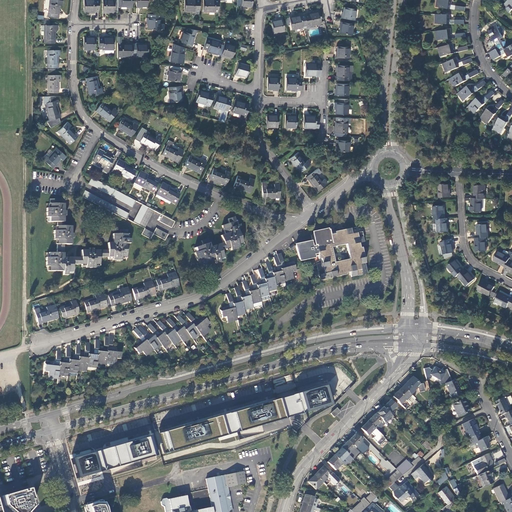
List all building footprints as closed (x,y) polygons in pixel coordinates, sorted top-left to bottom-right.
[(63,1),(52,0),(44,0),(44,8),(48,8),(47,17),(58,18),(60,6),(62,7),(63,1)] [(94,13),(98,13),(98,0),(82,0),(83,12),(87,12),(87,13),(94,14),(94,13)] [(108,13),(113,13),(113,12),(117,12),(117,10),(116,0),(101,0),(102,14),(108,14),(108,13)] [(126,9),(132,9),(132,0),(120,0),(121,9),(126,9)] [(136,0),(136,8),(142,9),(142,7),(147,7),(147,0),(136,0)] [(198,16),(198,0),(183,0),(183,12),(194,12),(194,15),(198,16)] [(218,2),(218,0),(213,0),(202,0),(202,13),(217,13),(218,2)] [(451,0),(437,0),(437,7),(451,9),(451,4),(451,0)] [(340,18),(354,21),(356,10),(343,7),(342,12),(341,12),(340,18)] [(313,11),(303,13),(303,14),(305,26),(306,28),(306,30),(313,28),(312,26),(321,24),(318,11),(313,12),(313,11)] [(163,19),(163,14),(148,15),(148,18),(146,18),(146,25),(147,25),(147,30),(160,30),(160,19),(163,19)] [(302,29),(306,28),(305,26),(303,14),(295,16),(295,15),(288,16),(291,30),(302,28),(302,29)] [(450,14),(436,14),(436,24),(464,24),(464,19),(450,19),(450,14)] [(270,21),(272,34),(284,31),(281,17),(275,18),(275,20),(270,21)] [(49,25),(49,21),(43,20),(43,25),(46,25),(45,30),(43,30),(43,43),(55,43),(55,30),(57,30),(57,25),(49,25)] [(338,33),(351,35),(353,25),(339,22),(338,28),(339,28),(338,33)] [(496,25),(488,29),(498,47),(489,53),(492,57),(505,49),(503,45),(502,42),(501,38),(503,37),(501,33),(498,28),(496,25)] [(193,42),(197,31),(187,29),(185,33),(182,32),(178,43),(191,48),(194,42),(193,42)] [(450,29),(436,31),(437,41),(451,39),(450,29)] [(83,50),(94,50),(95,36),(89,36),(88,37),(83,37),(83,50)] [(102,37),(98,37),(98,50),(102,50),(113,50),(113,37),(109,37),(109,36),(102,36),(102,37)] [(221,42),(206,38),(203,50),(207,51),(206,52),(211,53),(211,54),(217,56),(217,55),(221,56),(224,44),(220,43),(221,42)] [(131,58),(131,44),(125,44),(125,45),(120,45),(121,43),(117,43),(117,57),(129,58),(129,60),(131,60),(131,58)] [(235,46),(224,43),(224,44),(221,56),(220,57),(227,59),(227,58),(231,59),(235,46)] [(131,58),(141,58),(141,61),(147,61),(147,45),(142,45),(142,44),(136,44),(131,44),(131,58)] [(184,49),(172,44),(169,62),(183,64),(184,58),(183,58),(184,49)] [(452,44),(438,48),(440,57),(454,53),(452,44)] [(511,45),(505,49),(492,57),(494,60),(506,53),(508,58),(511,56),(511,57),(511,45)] [(351,47),(349,47),(335,46),(335,52),(334,52),(334,58),(349,58),(349,52),(351,52),(351,47)] [(47,50),(47,68),(59,68),(58,56),(61,56),(61,50),(47,50)] [(456,58),(443,64),(446,72),(473,62),(471,58),(458,63),(456,58)] [(313,63),(304,63),(304,77),(310,78),(310,77),(315,77),(315,78),(319,78),(319,61),(313,61),(313,63)] [(240,77),(245,78),(249,65),(238,62),(234,76),(240,78),(240,77)] [(339,77),(339,80),(347,80),(347,77),(348,77),(348,72),(348,66),(334,65),(334,72),(335,72),(335,76),(339,77)] [(511,65),(510,68),(503,74),(506,77),(511,71),(511,65)] [(462,72),(450,79),(454,87),(479,73),(478,69),(464,76),(462,72)] [(167,75),(166,80),(179,83),(180,78),(181,78),(182,72),(168,70),(167,75)] [(47,74),(46,92),(57,93),(58,80),(61,80),(61,75),(47,74)] [(85,79),(88,96),(102,93),(101,88),(99,88),(97,76),(85,79)] [(271,92),(277,92),(278,77),(266,77),(266,90),(271,90),(271,92)] [(300,91),(300,83),(300,79),(296,79),(296,78),(285,78),(285,91),(290,91),(290,92),(296,92),(296,91),(300,91)] [(479,90),(487,83),(484,80),(476,86),(479,90)] [(333,95),(347,96),(348,84),(335,84),(335,89),(333,89),(333,95)] [(469,85),(458,93),(464,101),(475,93),(469,85)] [(181,86),(167,88),(169,103),(182,101),(181,96),(182,96),(181,86)] [(209,108),(212,93),(203,90),(203,92),(198,90),(195,103),(205,106),(209,108)] [(478,97),(468,107),(475,113),(496,93),(493,90),(482,100),(478,97)] [(213,108),(218,109),(218,113),(220,113),(218,121),(224,123),(231,99),(227,97),(227,99),(222,97),(223,96),(216,94),(213,108)] [(46,121),(50,128),(60,122),(58,116),(59,116),(55,104),(58,103),(56,99),(51,100),(51,96),(42,96),(42,99),(42,104),(49,120),(46,121)] [(239,118),(244,120),(248,105),(245,105),(245,103),(241,102),(241,101),(234,99),(230,113),(240,116),(239,118)] [(499,109),(505,101),(502,99),(496,106),(499,109)] [(95,112),(108,122),(117,112),(113,108),(112,110),(102,103),(95,112)] [(334,114),(347,114),(347,103),(333,103),(333,109),(334,109),(334,114)] [(489,107),(481,118),(487,124),(496,113),(489,107)] [(501,116),(494,128),(501,133),(511,115),(511,107),(505,119),(501,116)] [(265,128),(276,128),(277,114),(271,114),(271,115),(265,115),(265,128)] [(284,128),(295,129),(296,115),(290,115),(290,116),(284,116),(284,128)] [(303,129),(318,129),(318,119),(314,119),(314,116),(309,116),(309,115),(303,115),(303,129)] [(115,128),(130,138),(137,125),(133,122),(132,124),(121,118),(115,128)] [(349,123),(348,118),(333,118),(333,127),(332,127),(332,133),(344,133),(345,133),(345,123),(349,123)] [(67,123),(57,132),(69,144),(77,137),(69,128),(71,126),(67,123)] [(139,142),(154,151),(161,139),(157,136),(156,138),(145,132),(139,142)] [(335,151),(348,152),(349,141),(335,140),(334,146),(335,146),(335,151)] [(177,163),(183,150),(178,148),(177,150),(171,147),(172,144),(168,142),(161,155),(177,163)] [(55,148),(52,151),(49,149),(41,158),(52,168),(60,159),(61,160),(65,157),(55,148)] [(99,149),(93,162),(103,167),(101,170),(106,173),(113,159),(102,154),(103,152),(99,149)] [(288,160),(299,173),(310,165),(306,161),(305,162),(297,152),(288,160)] [(184,166),(199,174),(205,161),(201,159),(200,161),(189,156),(184,166)] [(126,163),(118,159),(111,172),(130,181),(136,171),(125,165),(126,163)] [(209,179),(225,186),(230,172),(225,170),(224,173),(213,168),(209,179)] [(148,174),(140,170),(132,186),(140,190),(141,187),(152,193),(158,182),(147,176),(148,174)] [(305,178),(315,192),(326,183),(323,179),(322,181),(314,171),(305,178)] [(233,187),(249,194),(254,180),(249,178),(248,180),(237,176),(233,187)] [(126,197),(91,178),(88,185),(132,207),(135,201),(126,197)] [(170,186),(162,182),(155,197),(169,204),(170,202),(175,204),(180,194),(169,188),(170,186)] [(262,199),(280,198),(279,184),(273,184),(273,187),(266,187),(266,182),(261,182),(262,199)] [(439,184),(440,197),(450,196),(449,184),(439,184)] [(482,198),(485,198),(486,185),(475,184),(475,198),(482,198)] [(129,214),(84,191),(81,197),(125,220),(129,214)] [(482,198),(475,198),(472,198),(471,211),(482,212),(482,198)] [(62,275),(67,276),(67,274),(71,274),(71,265),(75,265),(79,265),(79,267),(84,267),(84,268),(93,269),(93,267),(98,267),(98,258),(107,258),(107,259),(111,260),(111,261),(120,262),(120,259),(125,260),(125,244),(129,244),(129,240),(127,240),(127,235),(126,235),(126,231),(119,230),(119,235),(112,235),(111,244),(107,244),(107,252),(93,252),(93,251),(88,250),(88,252),(80,252),(80,259),(75,259),(63,259),(63,245),(70,246),(70,239),(72,239),(72,234),(70,234),(70,227),(63,227),(63,217),(65,217),(65,212),(63,212),(63,205),(56,204),(56,200),(49,200),(49,204),(48,204),(48,209),(46,209),(45,218),(47,218),(47,222),(56,222),(56,225),(55,225),(54,232),(53,232),(53,240),(55,240),(55,245),(56,245),(56,254),(47,253),(47,258),(45,258),(45,267),(46,267),(46,271),(62,272),(62,275)] [(147,208),(145,207),(142,205),(133,223),(138,225),(147,208)] [(434,206),(435,219),(437,219),(445,218),(444,205),(434,206)] [(153,211),(149,208),(147,208),(138,225),(144,229),(153,211)] [(174,222),(163,216),(159,222),(171,228),(174,222)] [(198,261),(200,265),(214,261),(216,264),(220,263),(219,261),(224,259),(221,251),(225,249),(225,251),(230,249),(230,251),(239,248),(238,246),(242,244),(237,230),(241,229),(240,225),(238,225),(236,221),(235,221),(234,217),(227,219),(229,224),(222,226),(225,235),(220,236),(223,243),(210,247),(207,239),(200,241),(202,245),(194,248),(195,253),(194,253),(197,262),(198,261)] [(449,231),(448,218),(445,218),(437,219),(438,224),(438,232),(449,231)] [(486,237),(489,237),(488,223),(478,224),(479,237),(486,237)] [(350,277),(366,274),(360,248),(359,248),(358,244),(363,242),(360,227),(335,233),(334,233),(334,235),(329,236),(328,234),(328,231),(312,234),(314,244),(310,245),(309,243),(295,247),(298,260),(317,256),(318,260),(320,260),(321,264),(316,266),(319,281),(344,275),(344,274),(349,272),(350,277)] [(164,241),(168,235),(156,229),(153,233),(144,229),(141,235),(150,240),(153,235),(164,241)] [(487,250),(486,237),(479,237),(476,238),(477,251),(487,250)] [(442,241),(443,245),(444,254),(446,261),(452,257),(451,252),(455,252),(452,239),(442,241)] [(511,254),(511,252),(509,251),(507,255),(499,250),(494,259),(506,266),(511,256),(511,254)] [(280,254),(276,255),(277,257),(283,282),(293,280),(291,274),(295,273),(293,264),(283,266),(280,254)] [(275,286),(284,284),(283,282),(277,257),(273,258),(276,271),(271,272),(275,286)] [(448,266),(457,276),(459,274),(465,270),(456,259),(448,266)] [(271,272),(269,263),(265,264),(268,277),(263,278),(267,292),(276,290),(275,286),(271,272)] [(475,279),(467,268),(465,270),(459,274),(467,285),(475,279)] [(255,284),(259,298),(268,296),(267,292),(263,278),(261,269),(257,270),(260,283),(255,284)] [(159,291),(170,288),(170,286),(178,283),(175,272),(166,275),(166,277),(155,280),(159,291)] [(255,284),(253,275),(249,276),(253,289),(248,291),(252,308),(261,306),(259,298),(255,284)] [(478,288),(490,295),(493,290),(495,286),(483,280),(478,288)] [(155,293),(151,281),(142,284),(143,286),(131,289),(135,300),(147,296),(146,295),(151,293),(151,294),(155,293)] [(248,291),(245,281),(241,282),(244,295),(240,297),(244,311),(252,309),(252,308),(248,291)] [(236,317),(245,314),(244,311),(240,297),(237,287),(233,288),(237,301),(232,302),(236,317)] [(111,306),(123,303),(122,301),(127,300),(124,289),(118,290),(119,292),(107,296),(111,306)] [(495,301),(507,307),(508,305),(511,298),(500,292),(495,301)] [(227,323),(237,321),(236,317),(232,302),(229,293),(225,294),(229,307),(219,309),(222,318),(226,317),(227,323)] [(106,305),(103,294),(94,297),(95,298),(83,302),(86,313),(98,309),(98,308),(106,305)] [(62,318),(74,315),(73,313),(78,311),(75,301),(70,303),(70,304),(59,308),(62,318)] [(57,316),(54,305),(45,308),(46,310),(39,312),(38,308),(33,310),(37,324),(49,320),(49,319),(57,316)] [(187,312),(184,315),(190,323),(193,320),(187,312)] [(190,337),(193,340),(200,334),(192,325),(190,323),(186,326),(178,315),(174,318),(180,325),(190,337)] [(200,334),(201,337),(209,330),(205,325),(208,323),(203,316),(192,325),(200,334)] [(181,341),(183,343),(190,337),(180,325),(176,328),(168,318),(165,321),(171,328),(181,341)] [(173,346),(174,347),(181,341),(171,328),(167,332),(158,321),(155,324),(161,331),(171,343),(173,346)] [(148,324),(145,326),(151,334),(161,345),(164,349),(171,343),(161,331),(157,334),(148,324)] [(139,327),(136,329),(144,339),(153,350),(154,351),(161,345),(151,334),(148,337),(139,327)] [(136,329),(135,328),(132,331),(140,341),(133,347),(139,354),(142,352),(146,357),(153,350),(144,339),(136,329)] [(86,369),(95,371),(96,365),(97,350),(99,340),(94,340),(93,353),(88,353),(86,369)] [(88,353),(89,343),(85,342),(83,356),(78,355),(77,370),(86,371),(86,369),(88,353)] [(164,349),(166,352),(173,346),(171,343),(164,349)] [(67,373),(76,374),(77,370),(78,355),(80,346),(75,345),(74,359),(69,358),(67,373)] [(57,376),(67,377),(67,373),(69,358),(70,348),(66,348),(64,361),(59,361),(57,376)] [(106,351),(105,364),(115,366),(115,359),(119,360),(120,351),(107,349),(106,351)] [(96,365),(105,366),(105,364),(106,351),(97,350),(96,365)] [(47,378),(57,380),(57,376),(59,361),(60,351),(56,351),(54,364),(45,363),(44,371),(48,372),(47,378)] [(430,374),(439,380),(444,373),(434,367),(430,374)] [(413,376),(402,386),(410,394),(417,386),(420,384),(420,383),(413,376)] [(459,389),(455,379),(444,383),(449,394),(448,394),(450,399),(462,394),(460,389),(459,389)] [(426,380),(424,380),(422,383),(420,383),(420,384),(417,386),(418,387),(419,391),(424,390),(424,391),(429,390),(426,380)] [(154,434),(160,456),(330,405),(325,385),(154,434)] [(392,397),(404,408),(414,398),(410,394),(402,386),(392,397)] [(506,414),(511,410),(511,405),(511,404),(508,397),(507,396),(498,400),(502,409),(504,414),(506,414)] [(449,405),(454,416),(468,409),(463,398),(449,405)] [(389,399),(382,406),(389,413),(396,406),(389,399)] [(382,406),(375,414),(383,423),(391,415),(389,413),(382,406)] [(330,414),(334,418),(341,412),(337,408),(330,414)] [(375,414),(367,421),(374,428),(376,431),(384,423),(383,423),(375,414)] [(478,423),(476,418),(464,424),(467,432),(466,432),(469,438),(470,437),(473,442),(482,438),(478,429),(479,428),(477,424),(478,423)] [(379,445),(385,439),(377,431),(376,431),(374,428),(367,421),(360,428),(367,435),(370,432),(374,436),(372,438),(379,445)] [(355,434),(348,441),(355,448),(361,441),(355,434)] [(488,440),(486,436),(482,438),(473,442),(472,442),(473,444),(474,446),(476,446),(477,447),(479,452),(489,447),(486,441),(488,440)] [(145,437),(70,459),(76,478),(151,456),(145,437)] [(348,441),(341,448),(352,459),(353,461),(360,453),(355,448),(348,441)] [(427,450),(429,448),(430,446),(425,441),(421,445),(427,450)] [(349,463),(352,459),(341,448),(334,455),(340,462),(342,463),(344,466),(348,462),(349,463)] [(495,459),(503,456),(501,450),(493,453),(495,459)] [(475,459),(470,462),(474,470),(475,470),(476,470),(478,474),(486,470),(487,470),(485,467),(492,464),(487,454),(478,458),(481,463),(478,464),(475,459)] [(340,462),(334,455),(327,463),(335,471),(342,463),(340,462)] [(410,464),(412,466),(420,459),(419,458),(418,457),(415,459),(410,464)] [(402,475),(408,470),(412,466),(410,464),(406,460),(395,469),(396,470),(402,475)] [(423,464),(411,474),(415,478),(418,476),(424,483),(427,480),(428,482),(434,477),(430,473),(429,474),(424,469),(426,468),(423,464)] [(322,482),(325,485),(329,481),(333,485),(335,485),(339,481),(323,465),(314,474),(322,482)] [(393,482),(402,475),(396,470),(386,479),(389,482),(391,484),(393,482)] [(487,472),(486,470),(478,474),(476,475),(482,487),(492,482),(489,476),(491,475),(488,471),(487,472)] [(245,471),(206,477),(211,507),(198,509),(198,511),(231,511),(233,511),(229,487),(247,484),(245,471)] [(447,479),(445,475),(443,471),(439,473),(441,477),(436,482),(439,485),(447,479)] [(322,482),(314,474),(307,482),(314,489),(322,482)] [(388,487),(391,484),(389,482),(381,489),(384,491),(388,487)] [(396,486),(393,482),(391,484),(388,487),(391,490),(396,486)] [(397,499),(401,503),(406,498),(410,499),(411,501),(418,495),(407,482),(399,488),(398,486),(392,491),(393,497),(395,500),(397,499)] [(501,502),(510,498),(508,494),(507,495),(502,484),(493,489),(499,503),(501,502)] [(29,488),(2,496),(5,506),(12,511),(26,511),(32,506),(33,505),(31,496),(30,491),(29,488)] [(373,495),(376,497),(384,491),(381,489),(373,495)] [(444,511),(447,509),(453,503),(451,501),(455,498),(449,490),(446,492),(443,489),(438,493),(447,504),(441,509),(442,511),(444,511)] [(304,494),(301,503),(310,506),(313,497),(314,493),(306,491),(305,494),(304,494)] [(366,506),(376,497),(373,495),(370,491),(368,492),(370,494),(364,499),(363,498),(360,501),(366,506)] [(163,499),(165,511),(197,511),(197,510),(191,511),(188,495),(163,499)] [(511,496),(510,498),(501,502),(503,507),(505,506),(507,511),(508,511),(511,510),(511,496)] [(346,498),(342,502),(351,511),(359,511),(366,506),(360,501),(354,506),(346,498)] [(93,502),(84,505),(85,511),(105,511),(105,507),(103,502),(93,502)] [(301,503),(298,511),(312,511),(313,510),(319,511),(320,508),(314,507),(310,506),(301,503)] [(379,511),(380,510),(372,503),(367,509),(363,511),(379,511)]
